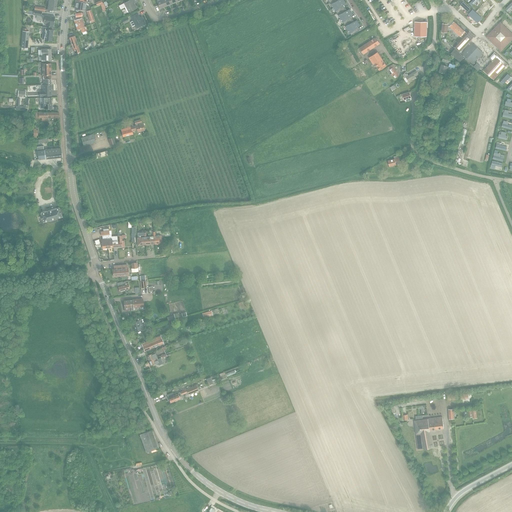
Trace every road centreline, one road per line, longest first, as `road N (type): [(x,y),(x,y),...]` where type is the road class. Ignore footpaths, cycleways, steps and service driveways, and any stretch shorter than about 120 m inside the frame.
road 1 (secondary): [(274,511),(228,496),(179,459),(98,271)]
road 2 (secondary): [(95,264),(71,182),(61,58),(67,0)]
road 3 (residential): [(493,178),(423,159),(412,148),(414,101),(431,49)]
